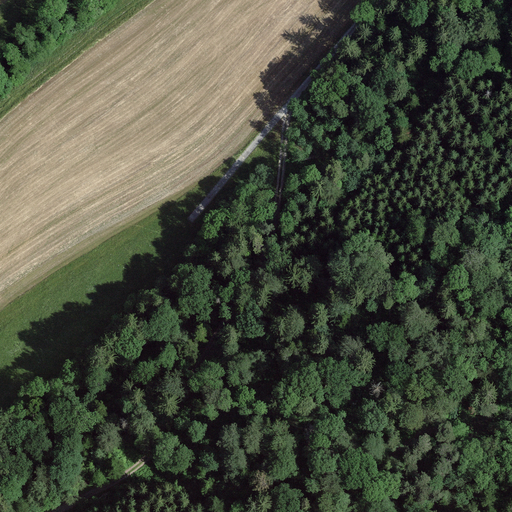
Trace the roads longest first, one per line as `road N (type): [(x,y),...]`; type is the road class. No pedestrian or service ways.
road 1 (track): [(301,99),(274,255),(256,292),(221,333),(166,449),(144,472),(77,511)]
road 2 (track): [(384,0),(196,221)]
road 3 (track): [(511,467),(468,433),(422,434),(392,456),(355,511)]
